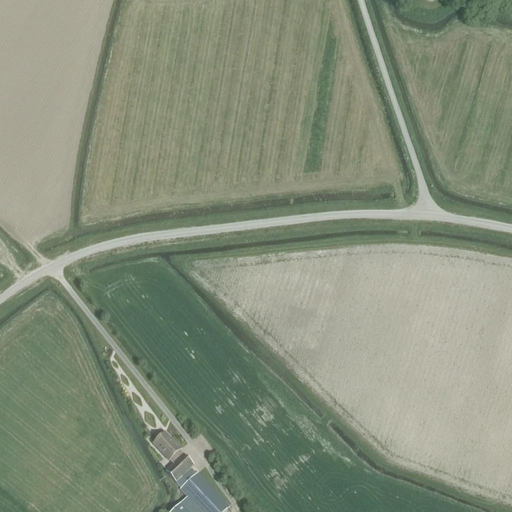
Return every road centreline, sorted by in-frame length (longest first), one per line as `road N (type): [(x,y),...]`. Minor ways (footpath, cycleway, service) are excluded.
road 1 (unclassified): [(0,299),(67,258),(130,240),(425,213)]
road 2 (unclassified): [(425,213),(360,0)]
